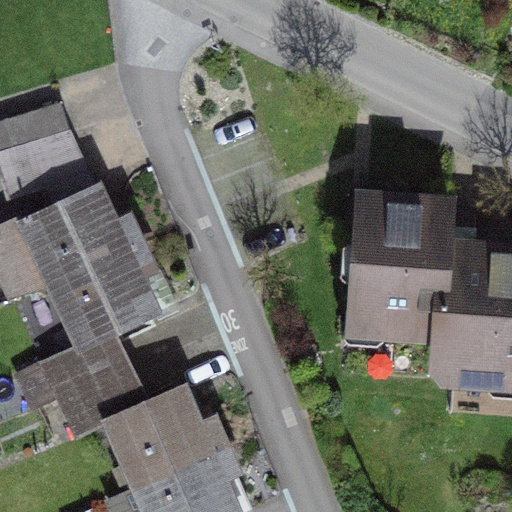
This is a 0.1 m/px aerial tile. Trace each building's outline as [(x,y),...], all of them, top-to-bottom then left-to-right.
[(0,167),(21,222),(88,191),(50,102),(0,119),(0,167)] [(52,285),(137,245),(124,218),(112,224),(95,187),(88,191),(21,222),(0,231),(0,265),(17,301),(52,285)] [(511,253),(446,249),(450,208),(366,201),(358,318),(382,320),(393,334),(437,338),(435,367),(448,380),(492,383),(503,371),(511,371),(511,253)] [(137,245),(52,285),(80,345),(154,311),(138,278),(150,273),(137,245)] [(52,360),(20,373),(35,409),(67,398),(120,374),(109,348),(56,370),(52,360)] [(120,374),(67,398),(76,420),(130,396),(120,374)] [(185,393),(112,421),(137,483),(223,446),(213,419),(198,425),(185,393)] [(223,446),(137,483),(149,511),(239,511),(225,478),(235,474),(223,446)]
